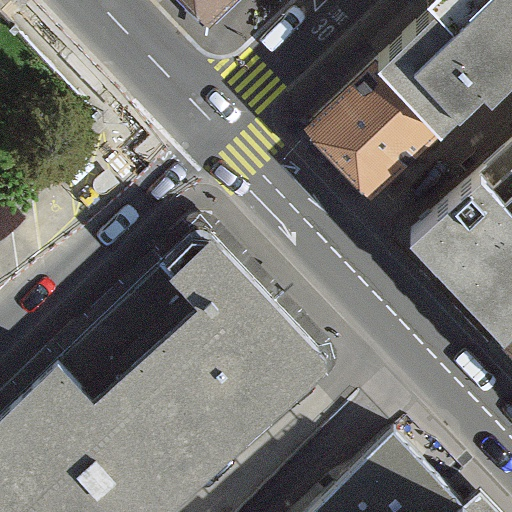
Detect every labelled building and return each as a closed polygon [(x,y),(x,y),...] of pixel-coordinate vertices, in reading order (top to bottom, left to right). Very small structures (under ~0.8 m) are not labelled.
[(511,0),(440,0),(443,2),(379,64),(438,124),(491,73),(498,80),(511,66),(511,0)] [(438,124),(379,64),(310,131),(369,191),(438,124)] [(511,177),(499,189),(474,161),(410,218),(511,324),(511,177)] [(201,215),(167,247),(194,276),(96,370),(193,473),(243,426),(326,348),(326,340),(326,333),(292,297),(208,208),(201,215)] [(96,370),(62,334),(0,392),(0,511),(151,511),(193,473),(96,370)] [(499,511),(457,464),(409,407),(286,511),(499,511)]
